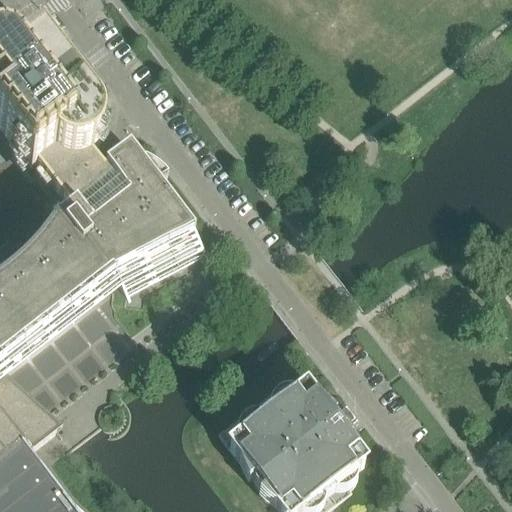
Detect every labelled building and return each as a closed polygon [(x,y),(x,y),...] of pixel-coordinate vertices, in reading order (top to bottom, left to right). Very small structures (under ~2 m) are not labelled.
[(96,128),(43,59),(41,56),(18,74),(15,72),(14,70),(11,69),(8,67),(6,66),(3,65),(0,65),(0,139),(4,144),(30,178),(35,174),(69,218),(76,227),(73,230),(70,226),(69,227),(65,228),(63,229),(61,231),(59,232),(58,233),(56,235),(55,236),(53,238),(52,240),(64,255),(63,255),(78,274),(95,261),(120,294),(129,305),(131,303),(128,299),(203,260),(207,265),(209,263),(158,198),(165,192),(164,192),(166,191),(162,187),(158,183),(153,180),(151,178),(146,175),(143,174),(141,175),(128,159),(126,160),(113,181),(89,200),(74,182),(92,167),(90,164),(91,163),(94,161),(95,159),(97,156),(98,153),(99,151),(100,148),(100,144),(100,141),(100,138),(99,134),(98,131),(97,130),(96,128)] [(73,230),(76,227),(69,218),(57,227),(55,226),(46,239),(37,252),(27,263),(16,274),(4,284),(0,286),(0,387),(120,294),(95,261),(78,274),(63,255),(64,255),(52,240),(53,238),(55,236),(56,235),(58,233),(59,232),(61,231),(63,229),(65,228),(69,227),(70,226),(73,230)] [(221,281),(202,296),(205,301),(225,286),(221,281)] [(0,511),(73,511),(69,508),(30,457),(56,437),(0,387),(0,511)] [(273,511),(331,511),(351,497),(349,494),(352,492),(353,491),(355,488),(356,485),(357,482),(358,479),(356,476),(363,471),(364,463),(354,451),(353,447),(351,443),(349,440),(347,436),(345,432),(344,432),(343,431),(345,430),(336,419),(335,420),(334,419),(335,419),(331,415),(327,411),(322,407),(318,404),(309,392),(301,391),(294,396),(292,394),(289,394),(287,394),(284,394),(280,395),(278,396),(275,399),(273,396),(217,439),(238,466),(241,472),(243,476),(245,480),(248,486),(252,483),(261,496),(258,499),(261,502),(266,506),(271,510),(273,511)]
